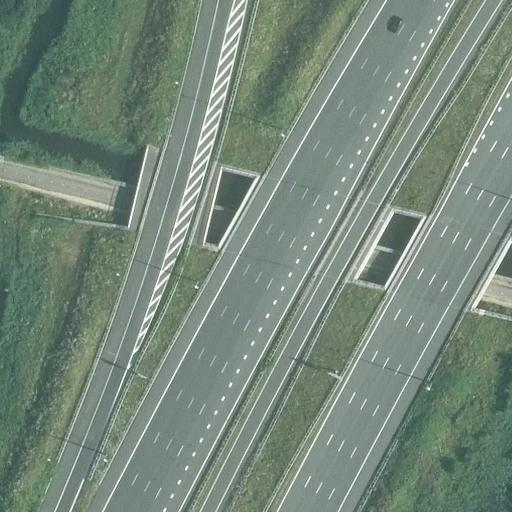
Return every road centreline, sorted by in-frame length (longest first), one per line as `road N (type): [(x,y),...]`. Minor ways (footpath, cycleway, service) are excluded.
road 1 (motorway): [(208,511),(329,276),(494,0)]
road 2 (motorway): [(420,0),(307,187),(134,511)]
road 3 (motorway): [(224,0),(164,238),(61,511)]
road 4 (unknown): [(511,305),(0,181)]
road 5 (motorway): [(306,511),(511,139)]
road 6 (track): [(24,176),(19,335),(0,439)]
